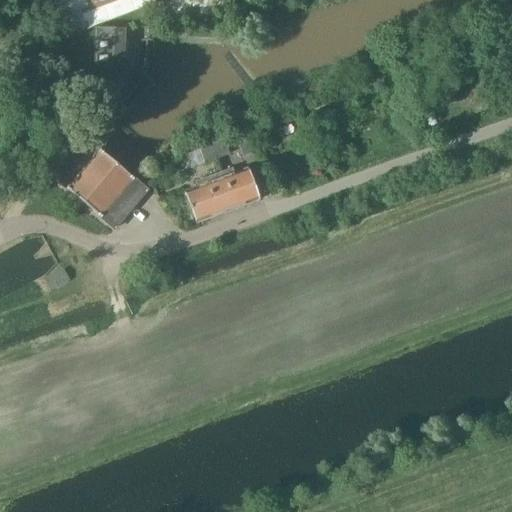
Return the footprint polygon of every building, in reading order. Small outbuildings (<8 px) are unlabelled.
[(49,0),(58,21),(113,0),(49,0)] [(113,68),(115,29),(97,28),(97,39),(96,38),(94,67),(113,68)] [(245,133),(234,137),(242,157),(253,153),(245,133)] [(147,189),(89,139),(54,183),(112,230),(147,189)] [(223,139),(198,148),(204,164),(229,154),(223,139)] [(224,172),(237,207),(258,199),(247,169),(232,174),(230,170),(224,172)] [(237,207),(224,172),(203,180),(216,215),(237,207)] [(216,215),(203,180),(197,182),(198,187),(184,193),(195,223),(216,215)] [(45,279),(51,290),(70,280),(64,269),(45,279)]
